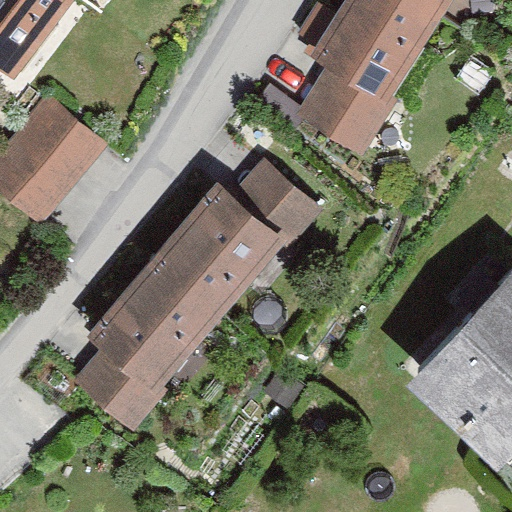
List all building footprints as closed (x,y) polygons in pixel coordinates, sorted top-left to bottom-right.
[(0,0),(0,58),(20,74),(75,0),(0,0)] [(338,0),(310,50),(329,61),(395,99),(453,0),(338,0)] [(329,61),(297,123),(361,160),(395,99),(329,61)] [(42,102),(0,152),(0,203),(31,229),(98,148),(42,102)] [(236,151),(96,328),(104,343),(72,384),(134,433),(310,211),(236,151)] [(511,272),(419,371),(511,458),(511,272)]
